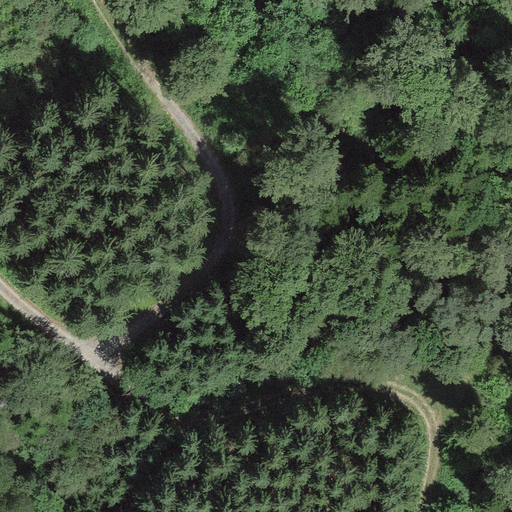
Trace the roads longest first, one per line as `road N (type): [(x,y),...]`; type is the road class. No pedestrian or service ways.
road 1 (track): [(0,286),(92,358),(182,300),(230,232),(227,181),(100,0)]
road 2 (track): [(92,358),(122,386),(181,411),(208,413),(332,377),(410,381),(438,411),(430,511)]
